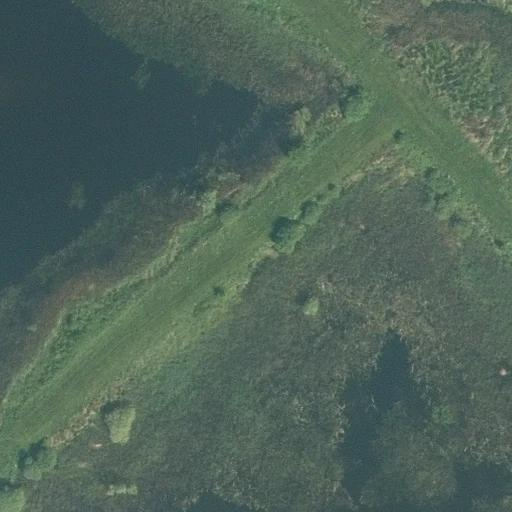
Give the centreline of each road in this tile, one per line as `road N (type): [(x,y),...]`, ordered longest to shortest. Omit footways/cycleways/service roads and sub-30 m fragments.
road 1 (track): [(308,0),(511,228)]
road 2 (track): [(402,107),(246,242)]
